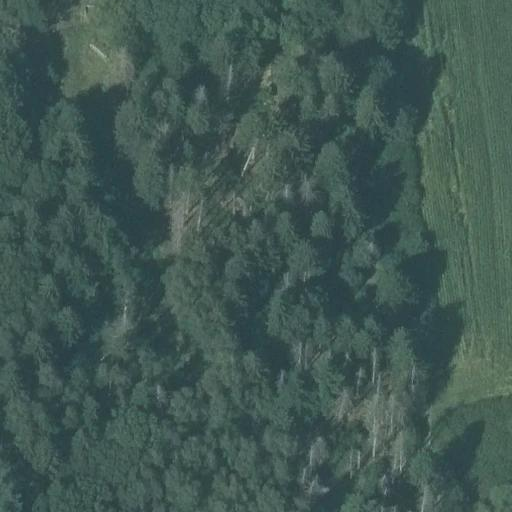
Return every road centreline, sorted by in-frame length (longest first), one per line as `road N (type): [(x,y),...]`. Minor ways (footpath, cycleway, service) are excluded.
road 1 (track): [(202,397),(87,93),(111,63),(342,0)]
road 2 (track): [(360,0),(456,511)]
